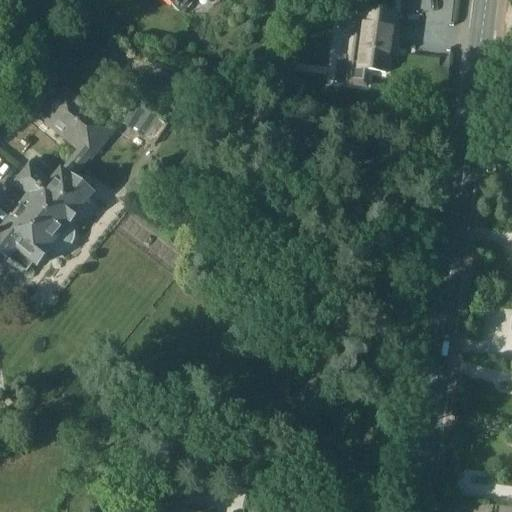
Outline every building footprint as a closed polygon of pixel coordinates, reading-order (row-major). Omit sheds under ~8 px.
[(166,0),(180,11),(189,0),(166,0)] [(308,7),(289,32),(296,37),(316,14),(308,7)] [(337,63),(334,82),(344,84),(366,87),(368,72),(385,75),(389,50),(395,49),(397,28),(393,28),(395,14),(376,12),(367,10),(360,54),(356,57),(355,62),(351,64),(348,63),(347,63),(337,62),(337,63)] [(269,71),(263,91),(295,100),(301,81),(269,71)] [(0,253),(26,274),(33,264),(35,266),(46,253),(47,253),(48,254),(49,254),(50,254),(51,255),(52,255),(53,255),(54,255),(55,255),(56,255),(57,255),(58,255),(59,255),(60,255),(61,254),(62,254),(63,254),(64,253),(65,253),(66,252),(67,251),(68,251),(68,250),(69,249),(70,248),(71,247),(71,246),(72,245),(72,244),(73,243),(73,242),(73,240),(73,239),(74,238),(74,237),(74,236),(74,235),(73,234),(73,233),(73,232),(73,231),(72,230),(72,229),(71,228),(71,227),(70,226),(69,225),(68,224),(90,197),(70,181),(88,159),(90,161),(115,130),(63,89),(39,119),(78,151),(58,176),(38,160),(37,160),(32,161),(28,166),(29,170),(16,186),(30,197),(20,209),(19,208),(12,218),(13,218),(4,229),(0,225),(0,253)] [(179,106),(175,120),(189,124),(193,111),(179,106)] [(219,172),(211,183),(230,198),(236,186),(219,172)]
